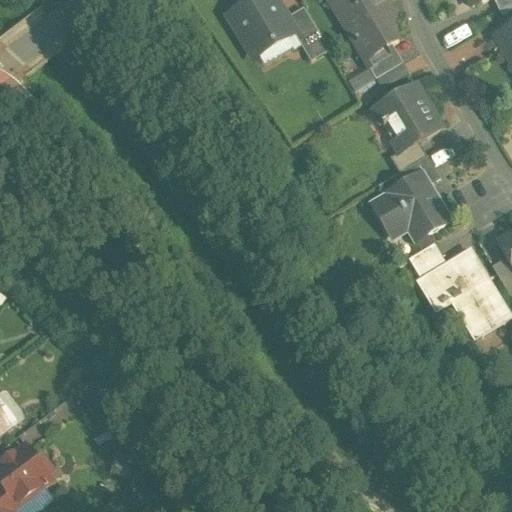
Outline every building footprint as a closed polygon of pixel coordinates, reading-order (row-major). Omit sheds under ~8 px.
[(273,0),(261,0),(229,20),(248,50),(252,48),(260,60),(297,37),(273,0)] [(384,0),(334,0),(328,4),(356,49),(362,45),(372,61),(393,49),(399,45),(391,32),(394,19),(383,16),(385,8),(383,4),(386,3),(384,0)] [(467,0),(473,10),(493,1),(496,0),(467,0)] [(511,0),(496,0),(493,1),(499,14),(511,8),(511,0)] [(315,33),(298,43),(311,65),(330,55),(304,12),(303,13),(315,33)] [(511,31),(496,40),(511,67),(511,31)] [(393,49),(372,61),(377,69),(370,73),(376,84),(377,84),(403,68),(393,49)] [(403,68),(377,84),(383,94),(409,78),(403,68)] [(416,89),(374,114),(399,157),(400,159),(419,148),(443,133),(416,89)] [(419,148),(400,159),(399,157),(391,163),(400,177),(404,175),(427,161),(419,148)] [(427,161),(404,175),(411,186),(423,179),(430,190),(441,184),(427,161)] [(411,186),(404,190),(406,193),(377,211),(394,240),(407,232),(416,247),(451,226),(430,190),(423,179),(411,186)] [(511,238),(499,247),(508,262),(511,268),(511,238)] [(435,249),(409,265),(423,287),(448,272),(435,249)] [(448,272),(423,287),(438,312),(443,309),(444,312),(451,308),(449,305),(454,303),(478,342),(510,323),(471,258),(448,272)] [(511,268),(508,262),(493,272),(511,301),(511,300),(511,268)] [(0,440),(11,431),(10,429),(16,425),(6,410),(0,414),(0,440)] [(26,451),(0,470),(0,487),(4,493),(0,495),(0,501),(7,511),(9,511),(15,508),(17,510),(30,500),(44,490),(51,484),(48,480),(37,465),(26,451)] [(54,475),(43,460),(37,465),(48,480),(54,475)] [(44,490),(30,500),(32,503),(46,493),(44,490)]
